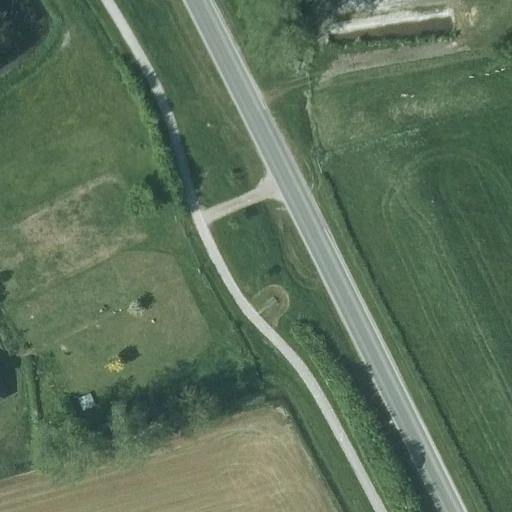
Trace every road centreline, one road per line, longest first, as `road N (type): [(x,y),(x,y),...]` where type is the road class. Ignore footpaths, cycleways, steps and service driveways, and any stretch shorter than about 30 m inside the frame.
road 1 (primary): [(451,511),(195,0)]
road 2 (track): [(286,180),(285,110),(262,0)]
